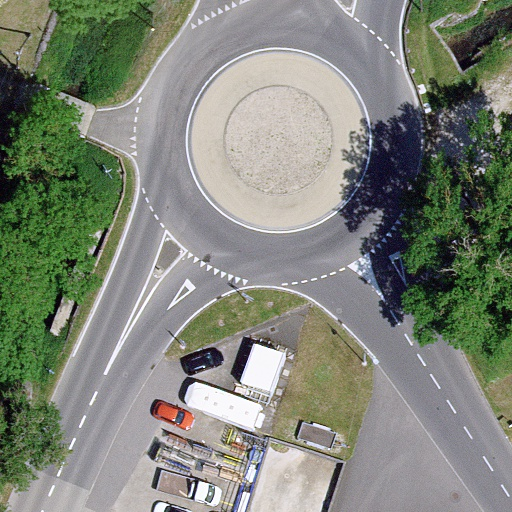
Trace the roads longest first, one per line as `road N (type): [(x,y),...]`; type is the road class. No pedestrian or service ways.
road 1 (tertiary): [(41,511),(151,278),(194,220)]
road 2 (tertiary): [(511,502),(342,235)]
road 3 (tertiary): [(267,19),(203,44),(164,101),(163,167),(194,220)]
road 4 (tertiary): [(342,235),(369,211),(395,145),(379,76),(356,48),(325,29)]
road 5 (track): [(159,136),(0,90)]
road 6 (tertiary): [(194,220),(250,251),(313,249),(342,235)]
